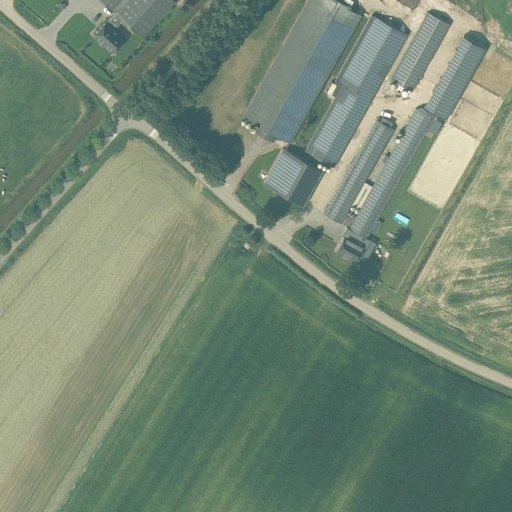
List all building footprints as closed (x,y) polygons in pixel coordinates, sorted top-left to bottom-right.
[(101,0),(116,13),(117,11),(127,0),(101,0)] [(307,0),(243,116),(259,125),(255,132),(269,140),(273,133),(289,142),(360,14),(348,7),(351,0),(307,0)] [(427,12),(390,79),(412,91),(449,24),(427,12)] [(334,97),(304,151),(308,153),(333,166),(407,34),(371,15),(333,83),(331,81),(325,92),(330,95),(334,97)] [(106,21),(94,34),(113,51),(125,38),(112,27),(116,23),(110,18),(106,22),(106,21)] [(440,77),(431,92),(454,104),(462,90),(440,77)] [(388,137),(394,128),(377,119),(363,144),(329,204),(324,213),(348,226),(369,238),(372,239),(381,223),(376,220),(405,167),(427,129),(435,115),(420,107),(415,108),(388,157),(384,155),(381,161),(385,163),(373,186),(363,181),(379,153),(388,137)] [(320,171),(283,150),(263,185),(301,206),(320,171)] [(344,236),(336,251),(356,261),(361,253),(364,247),(369,238),(348,226),(343,235),(344,236)]
